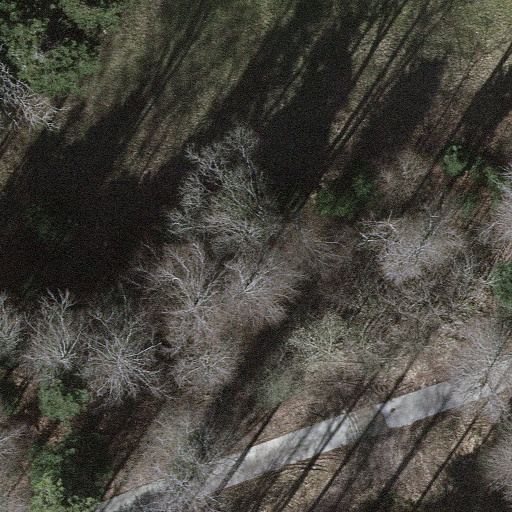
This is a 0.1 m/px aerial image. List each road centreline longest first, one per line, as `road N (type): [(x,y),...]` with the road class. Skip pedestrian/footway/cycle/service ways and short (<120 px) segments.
road 1 (unclassified): [(511,367),(125,511)]
road 2 (track): [(361,424),(473,468),(511,473)]
